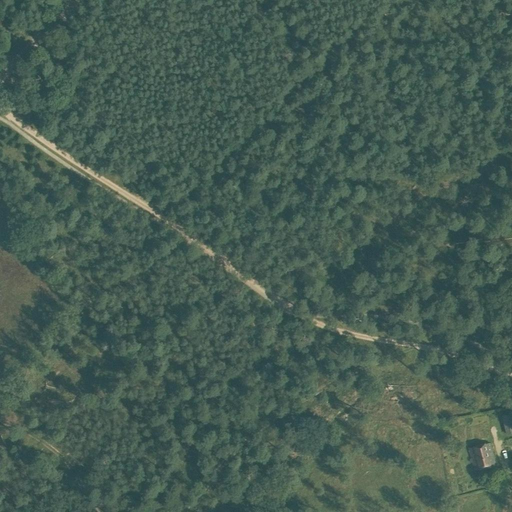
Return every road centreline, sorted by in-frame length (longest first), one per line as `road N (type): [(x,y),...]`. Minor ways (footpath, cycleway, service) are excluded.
road 1 (track): [(182,511),(257,431),(331,380),(417,346)]
road 2 (track): [(95,511),(44,442),(0,422)]
